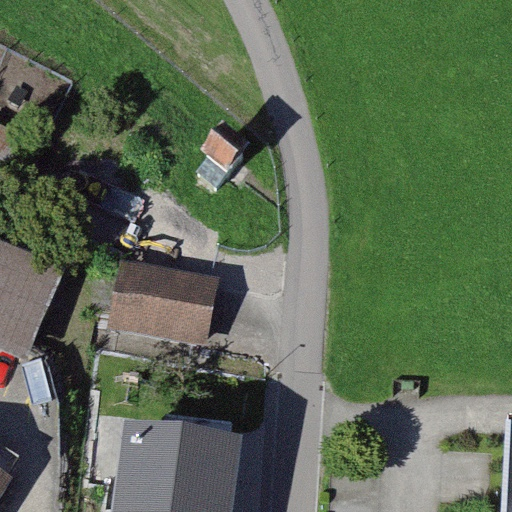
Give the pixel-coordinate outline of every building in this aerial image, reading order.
[(69,281),(0,252),(0,355),(33,369),(69,281)] [(222,293),(124,278),(115,342),(212,357),(222,293)] [(218,511),(227,450),(132,438),(123,511),(218,511)] [(511,511),(511,439),(506,440),(502,511),(511,511)] [(0,511),(8,511),(17,499),(0,488),(0,511)]
